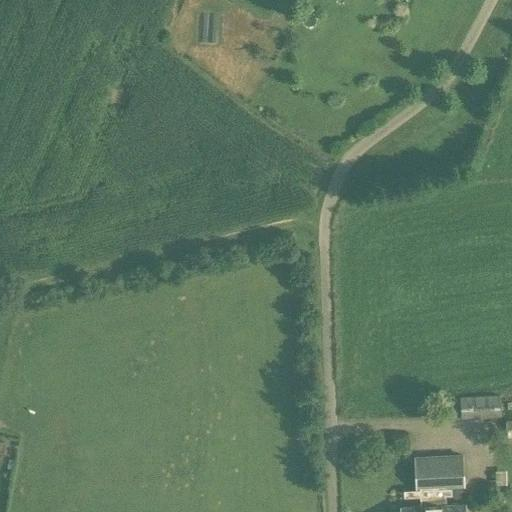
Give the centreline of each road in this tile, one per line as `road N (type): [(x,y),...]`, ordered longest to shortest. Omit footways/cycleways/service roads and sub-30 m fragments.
road 1 (unclassified): [(331,511),(324,216),(333,179),(351,150),(451,77),(490,0)]
road 2 (track): [(324,216),(0,290)]
